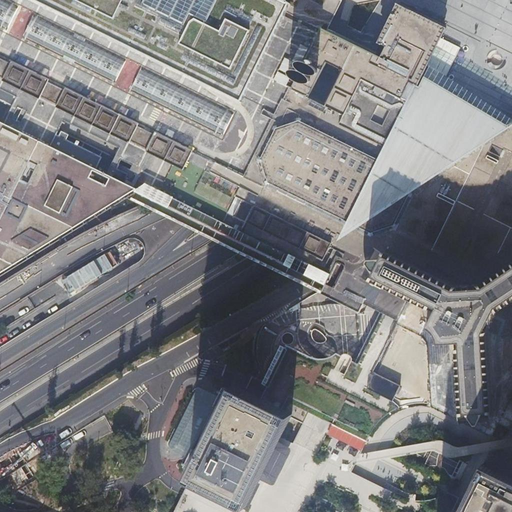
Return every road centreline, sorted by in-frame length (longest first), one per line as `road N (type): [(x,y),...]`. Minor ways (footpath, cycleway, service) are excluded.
road 1 (primary): [(0,417),(311,229),(421,187),(511,170)]
road 2 (secondary): [(336,160),(336,255),(0,462)]
road 3 (secondary): [(0,470),(407,220)]
road 4 (primary): [(511,100),(411,139),(205,258),(170,252)]
road 5 (primary): [(170,252),(0,357)]
road 6 (unknown): [(147,214),(0,301)]
road 7 (secondary): [(336,160),(191,242)]
road 8 (tertiary): [(332,128),(217,197)]
road 9 (secondary): [(511,201),(392,154)]
